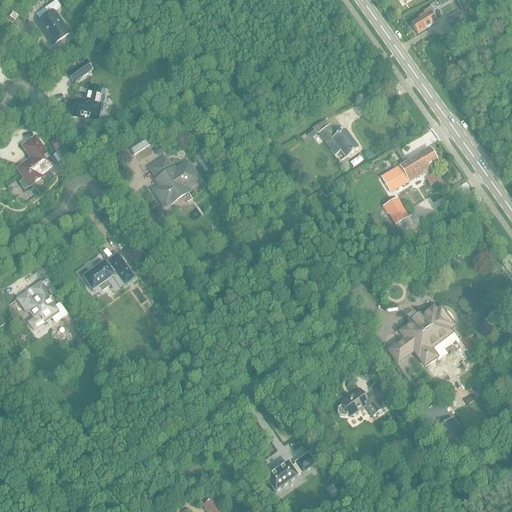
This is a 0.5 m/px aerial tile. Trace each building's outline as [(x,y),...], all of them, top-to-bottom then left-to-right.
[(37,23),(53,45),(69,34),(54,12),(60,7),(56,1),(36,15),(40,21),(37,23)] [(411,24),(417,34),(436,23),(431,14),(434,12),(431,7),(423,12),(424,14),(418,17),(419,19),(411,24)] [(448,18),(454,29),(465,22),(458,11),(448,18)] [(0,30),(0,37),(3,43),(14,36),(7,25),(0,30)] [(75,68),(82,78),(92,71),(85,60),(75,68)] [(101,105),(98,105),(101,90),(88,88),(86,102),(76,100),(72,117),(97,122),(101,105)] [(345,130),(337,136),(325,121),(312,129),(301,139),(304,143),(316,134),(319,134),(334,155),(340,150),(345,157),(358,148),(345,130)] [(126,145),(133,156),(149,145),(142,135),(126,145)] [(29,187),(42,178),(41,177),(55,167),(35,138),(22,147),(31,159),(17,169),(24,180),(20,182),(21,184),(21,186),(22,188),(24,188),(25,189),(29,187)] [(381,177),(390,194),(429,171),(427,168),(437,162),(429,149),(381,177)] [(173,169),(172,170),(165,159),(150,169),(156,180),(155,181),(159,188),(156,190),(161,198),(159,199),(164,208),(189,191),(187,188),(199,181),(187,163),(175,171),(173,169)] [(398,192),(385,200),(392,210),(405,202),(398,192)] [(84,279),(83,279),(83,280),(91,292),(92,293),(93,292),(99,288),(102,292),(109,287),(106,282),(112,278),(113,277),(116,275),(121,281),(130,274),(117,255),(107,262),(104,265),(104,264),(103,265),(96,270),(91,274),(84,279)] [(28,323),(33,331),(43,325),(42,323),(58,312),(48,299),(56,293),(47,279),(41,283),(30,290),(31,291),(28,293),(27,292),(17,299),(23,308),(25,307),(33,319),(28,323)] [(391,350),(389,351),(398,362),(414,350),(424,365),(435,357),(430,348),(451,333),(445,325),(446,325),(445,325),(447,323),(448,321),(448,319),(445,316),(443,315),(441,315),(439,316),(438,316),(433,309),(420,318),(418,316),(411,321),(413,323),(401,333),(405,339),(400,343),(401,343),(397,346),(396,346),(395,347),(396,347),(391,350)] [(95,321),(106,337),(113,332),(102,316),(95,321)] [(83,321),(81,322),(78,317),(76,317),(75,317),(74,319),(73,321),(74,322),(76,325),(74,327),(81,337),(89,331),(83,321)] [(359,390),(340,403),(339,404),(338,405),(337,407),(337,408),(336,409),(338,412),(340,414),(341,416),(342,417),(344,417),(346,417),(348,417),(350,417),(365,406),(372,417),(382,410),(373,397),(367,402),(359,390)] [(485,434),(466,410),(450,421),(468,445),(485,434)] [(316,465),(307,454),(294,463),(295,465),(291,469),(287,464),(264,480),(274,493),(298,477),(297,477),(302,474),(303,474),(316,465)] [(203,506),(206,511),(220,511),(212,500),(203,506)]
